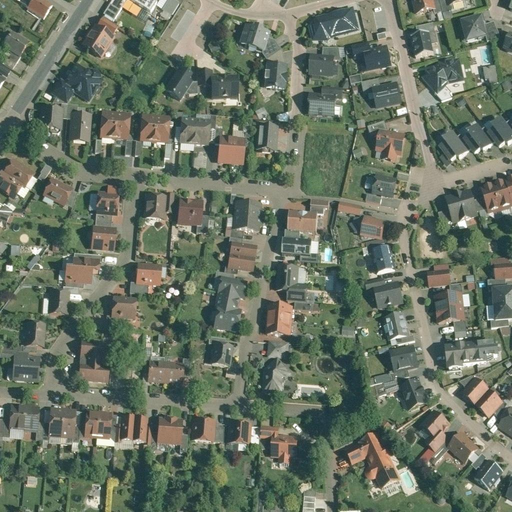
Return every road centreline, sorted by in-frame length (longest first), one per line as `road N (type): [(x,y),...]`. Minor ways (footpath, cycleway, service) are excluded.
road 1 (residential): [(427,186),(410,205),(405,238),(439,393),(511,458)]
road 2 (residential): [(133,175),(123,258),(52,355),(49,394)]
road 3 (residential): [(234,407),(282,186)]
road 4 (residential): [(390,0),(427,186)]
road 5 (residential): [(332,511),(324,418),(310,410),(234,407)]
road 6 (residential): [(234,407),(49,394)]
road 7 (residential): [(282,186),(296,142),(290,8)]
road 8 (residential): [(5,128),(88,0)]
road 9 (residential): [(133,175),(282,186)]
road 10 (residential): [(5,128),(76,170),(133,175)]
